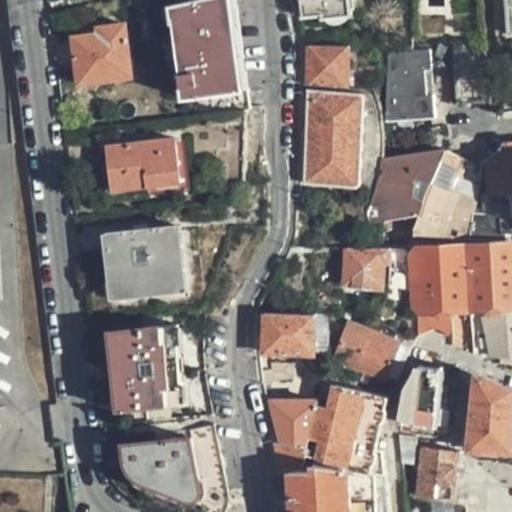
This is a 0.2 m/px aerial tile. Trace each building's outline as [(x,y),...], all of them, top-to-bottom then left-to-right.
[(240,44),(233,0),(219,0),(173,11),(174,23),(182,22),(189,74),(181,76),(184,99),(245,90),(240,44)] [(299,0),(301,17),(305,16),(322,15),(323,18),(351,16),(349,0),(299,0)] [(132,77),(126,26),(72,33),(75,61),(78,86),(132,77)] [(489,101),(485,40),(454,43),(456,104),(473,103),(489,101)] [(391,120),(435,119),(434,102),(433,86),(426,86),(426,69),(433,69),(447,69),(445,43),(432,44),(433,51),(412,51),(412,45),(411,46),(389,47),(390,72),(395,72),(395,77),(394,77),(393,77),(392,78),(391,78),(391,79),(391,80),(390,81),(390,82),(390,84),(390,85),(391,85),(392,86),(393,87),(394,87),(395,88),(396,99),(390,98),(391,120)] [(306,66),(306,86),(347,88),(349,46),(307,46),(306,66)] [(361,181),(363,99),(359,92),(308,93),(307,138),(305,185),(353,187),(361,181)] [(181,183),(175,139),(108,149),(111,170),(113,192),(181,183)] [(511,145),(504,146),(498,155),(492,160),(487,162),(489,214),(474,213),(471,244),(506,242),(506,234),(511,233),(511,213),(510,214),(510,195),(511,194),(511,145)] [(444,154),(445,152),(423,155),(382,161),(366,215),(365,220),(368,227),(370,229),(417,217),(444,154)] [(463,161),(444,154),(417,217),(412,238),(463,245),(471,244),(474,213),(454,212),(460,196),(447,188),(463,161)] [(183,290),(177,228),(110,237),(113,269),(116,297),(183,290)] [(463,245),(468,316),(484,314),(511,311),(511,241),(506,242),(471,244),(463,245)] [(449,317),(468,316),(463,245),(416,248),(410,256),(412,310),(419,317),(418,335),(422,332),(428,331),(431,332),(439,332),(443,334),(449,325),(449,317)] [(387,248),(347,248),(346,265),(345,282),(379,285),(381,261),(387,261),(387,248)] [(511,311),(484,314),(486,331),(490,355),(500,355),(497,361),(511,367),(511,369),(511,311)] [(315,315),(266,315),(266,336),(266,355),(315,355),(315,315)] [(393,349),(397,342),(349,323),(334,359),(380,376),(382,372),(394,378),(403,358),(405,354),(393,349)] [(181,367),(176,327),(111,336),(119,412),(185,404),(181,367)] [(259,375),(260,382),(293,377),(292,363),(289,360),(287,359),(271,361),(271,366),(258,368),(259,375)] [(440,367),(417,365),(402,397),(400,420),(434,423),(440,367)] [(511,511),(511,391),(475,376),(467,447),(484,447),(482,511),(511,511)] [(377,431),(385,396),(335,386),(329,409),(320,407),(320,402),(310,436),(321,438),(316,463),(382,475),(381,451),(373,448),(377,431)] [(310,436),(320,402),(271,400),(276,422),(281,443),(307,446),(310,436)] [(225,485),(216,426),(202,428),(191,430),(192,438),(123,445),(126,470),(129,476),(133,480),(137,483),(183,507),(194,509),(202,506),(208,501),(210,496),(209,488),(225,485)] [(395,433),(399,461),(419,464),(415,493),(451,500),(458,449),(421,444),(423,435),(395,433)] [(276,444),(283,474),(291,473),(302,471),(307,446),(281,443),(276,444)] [(384,477),(382,475),(316,463),(315,462),(314,470),(302,471),(291,473),(293,506),(293,511),(386,511),(385,489),(384,477)]
